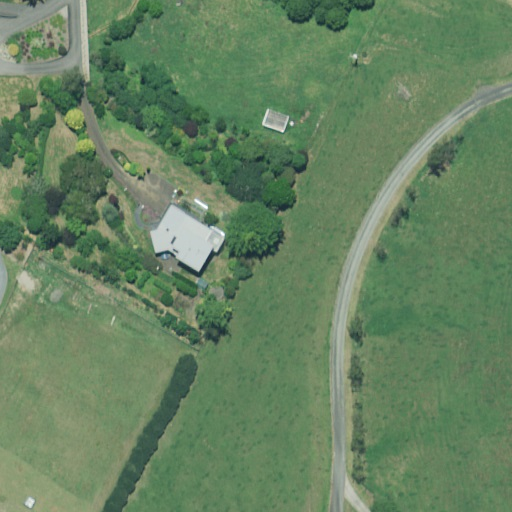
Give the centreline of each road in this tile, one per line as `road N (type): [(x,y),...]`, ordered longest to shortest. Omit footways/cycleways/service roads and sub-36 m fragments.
road 1 (unknown): [(511,97),(464,117),(419,154),(360,247),(340,332),(335,511)]
road 2 (unknown): [(75,0),(84,94),(142,174)]
